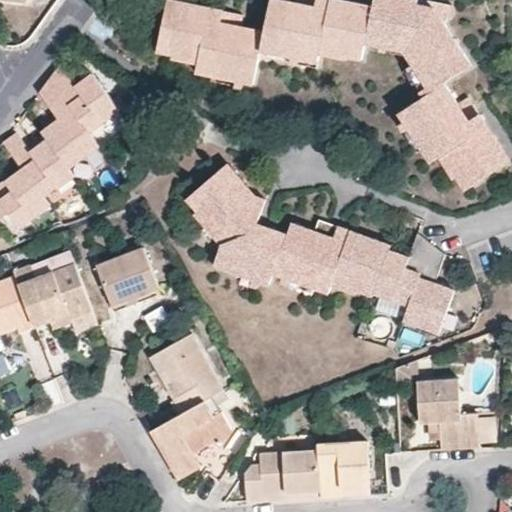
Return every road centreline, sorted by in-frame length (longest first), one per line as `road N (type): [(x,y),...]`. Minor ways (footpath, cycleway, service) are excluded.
road 1 (residential): [(176,511),(115,414),(87,414),(0,450)]
road 2 (residential): [(1,95),(82,0)]
